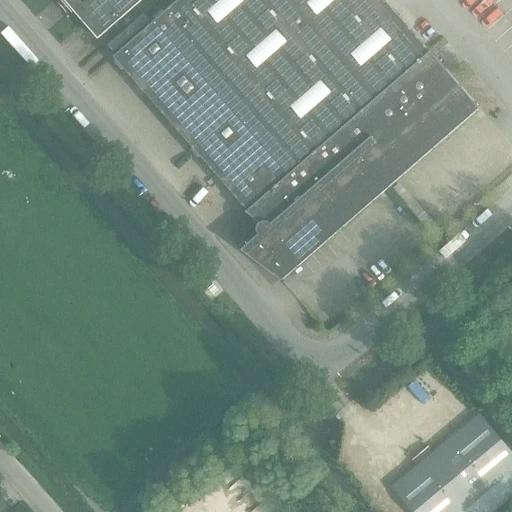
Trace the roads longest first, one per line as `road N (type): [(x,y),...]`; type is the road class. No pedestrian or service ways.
road 1 (unclassified): [(318,369),(0,11)]
road 2 (unclassified): [(318,369),(511,206)]
